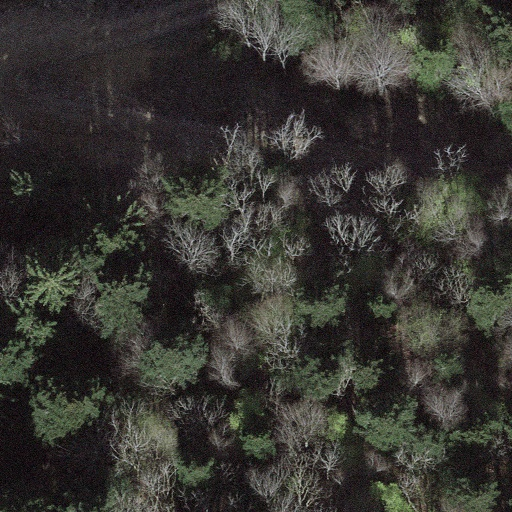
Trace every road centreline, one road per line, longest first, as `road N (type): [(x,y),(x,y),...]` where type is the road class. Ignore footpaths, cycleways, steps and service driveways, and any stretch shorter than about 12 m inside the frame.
road 1 (track): [(511,180),(274,137),(23,71)]
road 2 (track): [(0,77),(101,54),(211,0)]
